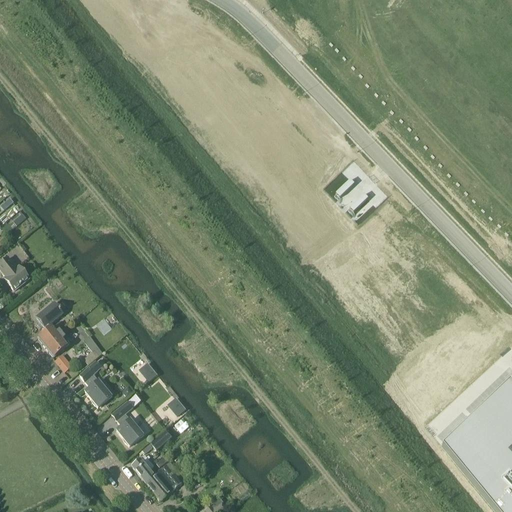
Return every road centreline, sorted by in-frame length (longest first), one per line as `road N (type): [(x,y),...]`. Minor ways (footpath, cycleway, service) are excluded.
road 1 (unknown): [(407,511),(0,34)]
road 2 (unclassified): [(222,0),(259,27),(511,296)]
road 3 (unclassified): [(147,511),(0,330)]
